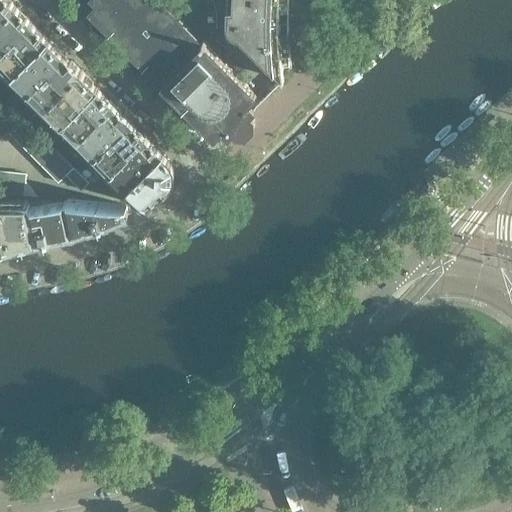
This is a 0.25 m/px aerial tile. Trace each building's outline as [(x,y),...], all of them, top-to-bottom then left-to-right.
[(0,0),(0,54),(33,22),(10,0),(0,0)] [(256,95),(206,44),(208,42),(204,38),(201,41),(160,0),(94,0),(98,3),(90,11),(164,85),(215,136),(223,128),(229,135),(234,130),(237,134),(247,134),(254,127),(254,117),(250,114),(255,109),(254,109),(255,108),(253,107),(253,108),(248,103),(255,96),(255,97),(256,95)] [(227,0),(228,9),(227,19),(227,24),(228,26),(228,27),(228,28),(229,30),(230,31),(231,32),(233,34),(235,35),(237,36),(240,36),(284,81),(284,80),(283,69),(282,59),(281,53),(280,43),(280,38),(280,28),(280,18),(280,7),(280,0),(227,0)] [(15,73),(49,39),(33,22),(0,54),(0,65),(4,69),(7,65),(15,73)] [(28,93),(66,55),(50,39),(49,39),(15,73),(23,81),(19,84),(28,93)] [(47,106),(82,71),(66,55),(28,93),(36,101),(40,98),(47,106)] [(60,126),(98,88),(98,87),(82,71),(47,106),(55,114),(52,117),(60,126)] [(80,138),(114,104),(98,88),(60,126),(69,134),(72,131),(80,138)] [(0,135),(23,114),(15,106),(0,91),(0,90),(0,135)] [(93,158),(131,120),(114,104),(80,138),(88,146),(84,150),(93,158)] [(19,140),(33,126),(25,117),(10,132),(19,140)] [(112,171),(147,137),(131,120),(93,158),(99,165),(103,161),(112,171)] [(27,148),(41,134),(33,126),(19,140),(27,148)] [(35,157),(50,142),(41,134),(27,148),(35,157)] [(129,187),(163,153),(147,137),(112,171),(109,174),(116,181),(119,178),(128,188),(129,187)] [(43,165),(58,150),(50,142),(35,157),(43,165)] [(51,173),(66,158),(58,150),(43,165),(51,173)] [(170,187),(171,161),(163,153),(129,187),(146,204),(158,197),(160,196),(159,196),(170,187)] [(66,175),(74,167),(66,158),(51,173),(59,181),(66,175)] [(89,181),(74,167),(66,175),(81,189),(89,181)] [(13,193),(16,172),(4,171),(2,191),(13,193)] [(26,181),(27,173),(16,172),(13,193),(25,194),(26,181)] [(32,188),(26,181),(25,194),(27,194),(38,195),(32,188)] [(37,240),(30,208),(28,197),(4,201),(13,245),(15,245),(14,244),(36,240),(37,240)] [(109,221),(126,214),(127,214),(128,213),(126,204),(67,198),(66,199),(74,233),(74,232),(91,226),(91,227),(93,226),(106,222),(107,222),(109,221)] [(74,233),(66,199),(30,208),(37,240),(55,237),(73,232),(73,233),(74,233)] [(13,245),(4,201),(0,202),(0,247),(12,245),(12,246),(13,245)] [(411,341),(402,330),(390,340),(399,351),(411,341)]
